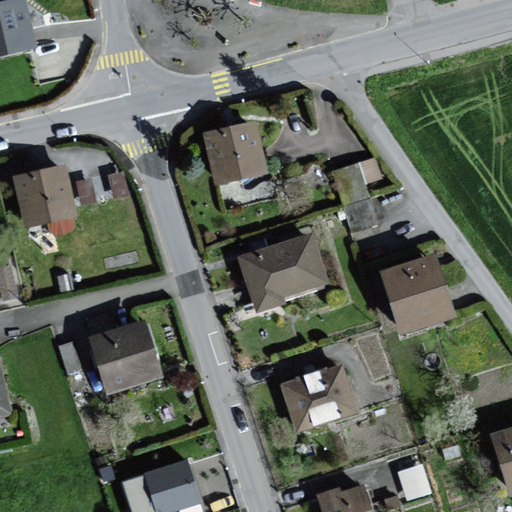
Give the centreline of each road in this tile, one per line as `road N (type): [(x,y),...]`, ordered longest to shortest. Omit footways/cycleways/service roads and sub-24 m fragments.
road 1 (residential): [(336,61),(341,80),(511,324)]
road 2 (residential): [(186,283),(257,511)]
road 3 (residential): [(336,61),(135,108)]
road 4 (residential): [(0,325),(186,283)]
road 5 (residential): [(135,108),(186,283)]
road 6 (residential): [(511,14),(336,61)]
road 7 (unclassified): [(135,108),(0,137)]
